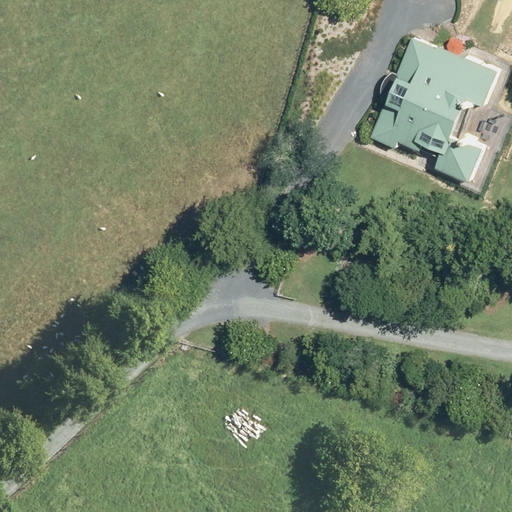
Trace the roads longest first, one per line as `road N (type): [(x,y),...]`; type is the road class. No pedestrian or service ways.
road 1 (unclassified): [(394,0),(258,223),(194,290)]
road 2 (unclassified): [(194,290),(443,327),(511,328)]
road 3 (unclassified): [(194,290),(0,473)]
